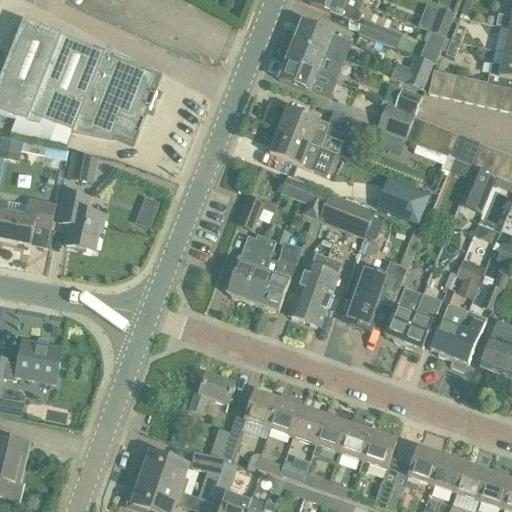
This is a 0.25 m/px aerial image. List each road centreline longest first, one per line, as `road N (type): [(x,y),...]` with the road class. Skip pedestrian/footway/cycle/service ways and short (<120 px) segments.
road 1 (residential): [(511,441),(149,316)]
road 2 (tertiary): [(149,316),(274,0)]
road 3 (tertiary): [(75,511),(149,316)]
road 4 (unclassified): [(149,316),(0,287)]
